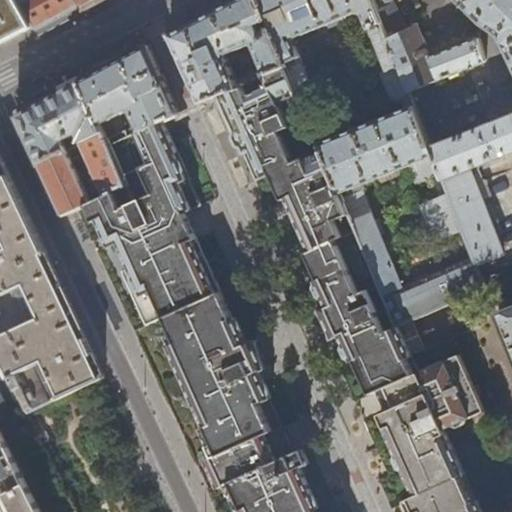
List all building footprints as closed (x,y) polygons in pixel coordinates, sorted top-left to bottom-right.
[(19,0),(0,0),(0,44),(2,43),(29,30),(35,27),(19,0)] [(19,0),(35,27),(36,29),(76,8),(90,0),(19,0)] [(268,76),(289,67),(260,0),(235,0),(217,10),(170,35),(201,103),(218,96),(263,78),(259,71),(237,80),(226,59),(230,53),(254,43),(268,76)] [(260,0),(289,67),(304,106),(318,100),(292,36),(357,10),(364,12),(387,69),(379,72),(390,101),(397,104),(410,98),(408,93),(387,39),(371,0),(260,0)] [(371,0),(387,39),(405,31),(392,0),(371,0)] [(511,62),(511,0),(457,0),(482,24),(490,30),(500,37),(511,62)] [(441,79),(431,57),(418,26),(405,31),(387,39),(408,93),(441,79)] [(431,57),(441,79),(487,61),(478,39),(473,41),(431,57)] [(126,58),(81,82),(104,130),(107,138),(118,134),(110,118),(131,107),(139,124),(126,129),(126,131),(128,134),(146,127),(147,128),(162,121),(180,113),(149,46),(126,58)] [(382,390),(416,375),(396,326),(320,144),(304,106),(289,67),(268,76),(263,78),(218,96),(239,143),(259,184),(274,177),(292,217),(321,280),(326,278),(337,305),(330,308),(336,321),(343,335),(349,332),(351,337),(354,342),(362,359),(357,361),(372,394),(382,390)] [(85,140),(104,130),(81,82),(61,92),(17,116),(40,163),(66,149),(61,140),(80,130),(85,140)] [(416,111),(320,144),(396,326),(486,288),(482,278),(477,264),(448,193),(420,204),(429,227),(439,230),(441,238),(400,256),(411,283),(403,286),(362,185),(408,166),(415,184),(440,173),(430,148),(416,111)] [(470,170),(481,166),(508,155),(511,153),(511,115),(507,117),(496,122),(430,148),(440,173),(443,180),(470,170)] [(164,126),(162,121),(147,128),(146,127),(128,134),(126,131),(118,134),(107,138),(128,183),(181,160),(167,133),(164,126)] [(128,183),(107,138),(104,130),(85,140),(66,149),(40,163),(55,195),(64,213),(79,207),(86,203),(128,183)] [(0,356),(29,413),(105,376),(100,366),(92,349),(9,176),(0,156),(0,356)] [(164,314),(222,288),(198,238),(191,224),(184,210),(202,203),(181,160),(128,183),(86,203),(93,217),(98,215),(101,224),(108,238),(110,242),(118,238),(131,264),(121,268),(137,302),(146,322),(164,314)] [(470,170),(443,180),(448,193),(477,264),(503,253),(479,193),(475,184),(480,183),(482,178),(479,169),(481,166),(470,170)] [(222,288),(164,314),(176,340),(169,344),(216,444),(210,447),(215,459),(283,429),(269,398),(271,397),(265,382),(262,376),(260,371),(267,367),(259,348),(255,339),(249,342),(236,315),(235,316),(222,288)] [(511,307),(496,313),(511,352),(511,307)] [(440,433),(449,429),(469,420),(487,412),(461,355),(444,363),(416,375),(440,433)] [(29,413),(0,356),(0,511),(78,511),(67,488),(48,451),(29,413)] [(416,375),(382,390),(386,399),(391,411),(381,415),(416,493),(467,472),(449,429),(440,433),(416,375)] [(283,429),(215,459),(208,462),(221,490),(227,487),(232,498),(237,495),(244,511),(315,511),(319,508),(301,468),(310,464),(304,449),(294,453),(291,446),(283,429)] [(485,511),(467,472),(416,493),(405,498),(409,507),(410,511),(485,511)]
